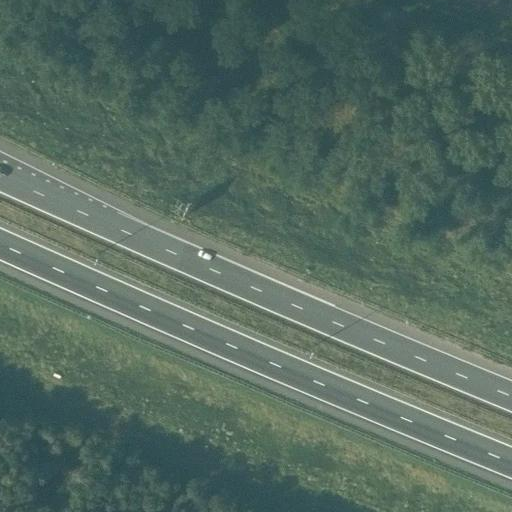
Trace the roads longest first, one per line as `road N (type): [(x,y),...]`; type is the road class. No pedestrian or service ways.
road 1 (motorway): [(511,398),(0,176)]
road 2 (motorway): [(0,245),(511,465)]
